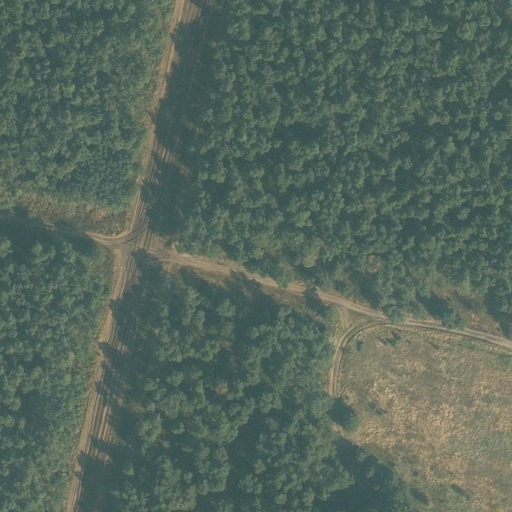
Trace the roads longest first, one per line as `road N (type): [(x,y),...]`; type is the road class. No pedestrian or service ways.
road 1 (track): [(78,511),(199,0)]
road 2 (track): [(143,261),(334,307)]
road 3 (track): [(334,307),(511,352)]
road 4 (unknown): [(143,261),(0,220)]
